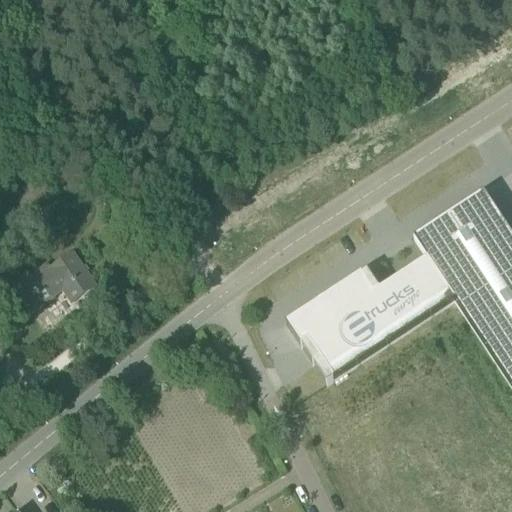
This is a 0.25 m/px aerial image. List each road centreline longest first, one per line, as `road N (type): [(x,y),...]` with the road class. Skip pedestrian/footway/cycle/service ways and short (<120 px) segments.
road 1 (unclassified): [(220,297),(511,102)]
road 2 (track): [(0,36),(164,192),(201,259)]
road 3 (residential): [(0,410),(161,277),(201,259),(220,297)]
road 4 (unclassified): [(0,477),(220,297)]
road 5 (track): [(189,238),(176,134),(146,44),(143,0)]
road 6 (unclassified): [(322,511),(220,297)]
